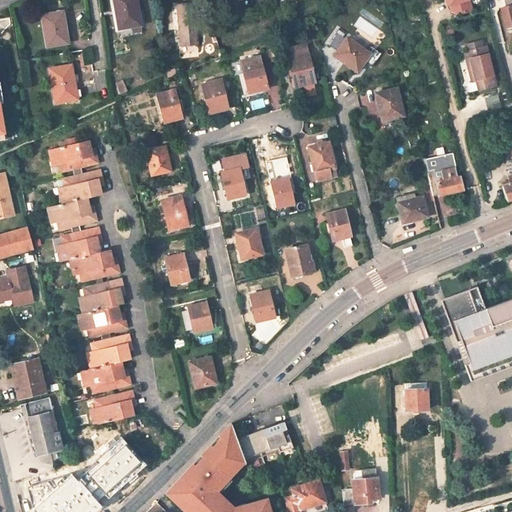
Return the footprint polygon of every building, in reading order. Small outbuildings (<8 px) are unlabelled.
[(136,0),(112,0),(118,30),(140,26),(136,0)] [(445,0),(445,1),(447,0),(448,0),(452,12),(458,15),(472,11),(468,0),(445,0)] [(193,4),(176,5),(181,46),(198,45),(193,4)] [(506,28),(511,26),(511,5),(505,8),(501,9),(506,28)] [(63,12),(40,15),(46,47),(68,44),(66,31),(64,32),(62,25),(65,25),(63,12)] [(367,51),(346,37),(334,55),(350,66),(351,64),(358,69),(364,61),(373,66),(382,53),(371,46),(367,51)] [(294,57),(289,58),(296,87),(315,82),(307,54),(308,53),(306,44),(292,48),(294,57)] [(496,86),(485,47),(464,53),(472,82),(476,81),(478,90),(496,86)] [(260,56),(241,61),(249,93),(268,88),(260,56)] [(71,65),(49,69),(55,104),(78,99),(71,65)] [(221,79),(202,84),(208,114),(228,109),(221,79)] [(383,120),(404,115),(397,88),(378,92),(380,100),(378,100),(383,120)] [(174,90),(157,95),(165,123),(182,118),(174,90)] [(496,93),(483,97),(487,110),(499,107),(496,93)] [(85,141),(49,151),(51,159),(58,158),(59,164),(61,171),(72,168),(80,166),(84,165),(83,159),(97,155),(95,147),(87,150),(85,141)] [(308,147),(315,173),(316,173),(329,170),(335,168),(329,142),(308,147)] [(146,151),(156,148),(156,146),(138,150),(141,167),(149,165),(146,151)] [(156,148),(146,151),(149,165),(151,175),(171,170),(165,146),(156,148)] [(502,187),(507,201),(511,199),(511,147),(510,148),(511,156),(511,175),(508,177),(509,181),(503,183),(505,187),(502,187)] [(456,177),(454,169),(450,153),(424,160),(429,181),(432,190),(433,196),(463,189),(460,176),(456,177)] [(222,159),(227,171),(240,168),(248,166),(245,154),(222,159)] [(84,165),(98,162),(97,155),(83,159),(84,165)] [(72,168),(74,176),(82,174),(80,166),(72,168)] [(221,172),(228,199),(246,194),(240,168),(227,171),(221,172)] [(102,176),(100,170),(86,173),(88,179),(102,176)] [(316,173),(318,180),(330,177),(329,170),(316,173)] [(4,173),(0,173),(0,217),(13,214),(4,173)] [(61,203),(83,198),(97,195),(95,187),(104,185),(102,176),(88,179),(86,173),(82,174),(74,176),(63,179),(64,186),(66,192),(59,193),(61,203)] [(288,178),(271,182),(277,208),(294,204),(288,178)] [(415,192),(396,197),(402,222),(411,220),(412,221),(428,217),(423,196),(416,198),(415,192)] [(181,196),(161,201),(169,230),(188,225),(181,196)] [(61,203),(47,207),(50,217),(56,215),(57,222),(59,229),(71,226),(79,224),(84,223),(82,216),(95,213),(93,206),(85,208),(83,198),(61,203)] [(344,210),(326,214),(333,241),(342,239),(344,245),(351,244),(350,237),(351,237),(344,210)] [(84,223),(96,220),(95,213),(82,216),(84,223)] [(79,224),(71,226),(73,234),(81,232),(79,224)] [(26,228),(0,234),(0,257),(32,249),(26,228)] [(100,234),(98,228),(86,231),(87,237),(100,234)] [(237,234),(242,259),(259,255),(256,246),(259,245),(255,229),(237,234)] [(70,259),(100,252),(98,243),(102,242),(100,234),(87,237),(86,231),(81,232),(73,234),(53,238),(56,251),(57,251),(60,261),(70,259)] [(306,245),(286,250),(292,276),(312,271),(306,245)] [(109,258),(107,250),(100,252),(70,259),(72,268),(79,266),(80,272),(82,280),(93,278),(102,276),(107,275),(105,266),(117,263),(116,256),(109,258)] [(183,253),(165,258),(171,284),(189,280),(183,253)] [(511,258),(511,259),(509,262),(509,266),(511,271),(511,298),(485,308),(476,287),(440,300),(456,342),(457,342),(463,357),(465,356),(470,369),(467,371),(471,381),(511,365),(511,258)] [(107,275),(119,272),(117,263),(105,266),(107,275)] [(8,278),(0,280),(0,299),(12,297),(14,306),(33,302),(28,279),(27,279),(24,267),(6,271),(8,278)] [(102,276),(93,278),(95,285),(103,283),(102,276)] [(123,287),(121,279),(108,282),(110,290),(123,287)] [(95,285),(83,288),(85,296),(86,303),(80,304),(83,313),(117,305),(119,304),(117,295),(124,293),(123,287),(110,290),(108,282),(103,283),(95,285)] [(268,291),(250,295),(257,322),(274,317),(268,291)] [(206,301),(188,306),(194,333),(213,329),(206,301)] [(117,305),(83,313),(77,314),(79,323),(85,321),(87,328),(89,336),(101,333),(109,331),(114,330),(112,321),(124,318),(123,312),(119,313),(117,305)] [(114,330),(126,327),(124,318),(112,321),(114,330)] [(52,331),(46,333),(48,341),(54,339),(52,331)] [(109,331),(101,333),(102,340),(111,338),(109,331)] [(130,342),(128,334),(115,337),(117,345),(130,342)] [(102,340),(90,343),(92,351),(93,357),(88,358),(90,368),(117,361),(125,359),(123,350),(131,348),(130,342),(117,345),(115,337),(111,338),(102,340)] [(457,342),(456,342),(467,371),(470,369),(465,356),(463,357),(457,342)] [(210,357),(189,362),(196,388),(213,383),(213,367),(210,357)] [(37,358),(10,364),(18,398),(45,392),(37,358)] [(90,368),(80,370),(82,380),(89,378),(91,385),(92,392),(104,389),(112,387),(117,386),(115,378),(128,375),(127,368),(119,370),(117,361),(90,368)] [(117,386),(130,383),(128,375),(115,378),(117,386)] [(426,383),(404,383),(405,410),(427,409),(426,383)] [(112,387),(104,389),(106,396),(113,394),(112,387)] [(133,397),(132,390),(119,393),(120,400),(133,397)] [(106,396),(94,399),(95,408),(97,414),(91,415),(93,424),(129,415),(127,408),(135,406),(133,397),(120,400),(119,393),(113,394),(106,396)] [(50,397),(25,403),(37,454),(62,447),(50,397)] [(219,435),(169,488),(180,498),(177,502),(175,504),(182,511),(187,511),(189,510),(190,511),(269,511),(267,501),(232,511),(213,492),(244,459),(237,439),(231,423),(228,427),(234,432),(236,439),(227,443),(219,435)] [(237,439),(244,459),(245,461),(292,446),(284,424),(264,432),(263,429),(253,433),(254,435),(247,438),(246,435),(237,439)] [(228,427),(219,435),(227,443),(236,439),(234,432),(228,427)] [(147,465),(123,438),(84,471),(109,499),(147,465)] [(352,480),(351,480),(352,489),(341,490),(343,504),(353,503),(353,505),(378,502),(375,469),(355,471),(352,474),(352,480)] [(96,511),(103,506),(72,473),(33,509),(35,511),(88,511),(89,511),(96,511)] [(318,481),(291,489),(293,496),(284,499),(288,511),(298,511),(298,510),(307,507),(324,502),(318,481)] [(180,498),(169,488),(166,491),(177,502),(180,498)]
